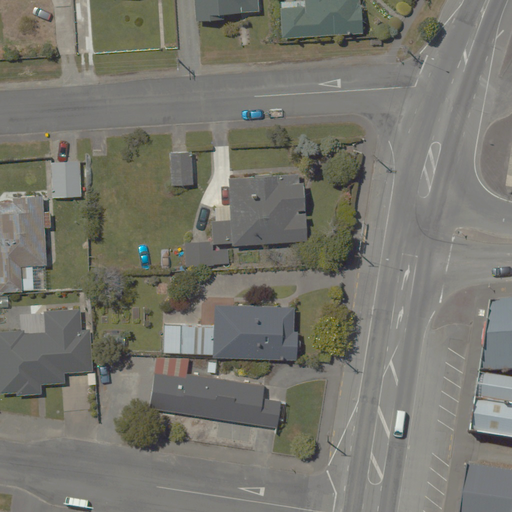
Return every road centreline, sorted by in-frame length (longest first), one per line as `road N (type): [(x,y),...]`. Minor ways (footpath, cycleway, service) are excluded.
road 1 (residential): [(0,112),(455,83)]
road 2 (residential): [(0,462),(319,511)]
road 3 (primary): [(370,511),(416,224)]
road 4 (primary): [(416,224),(455,83)]
